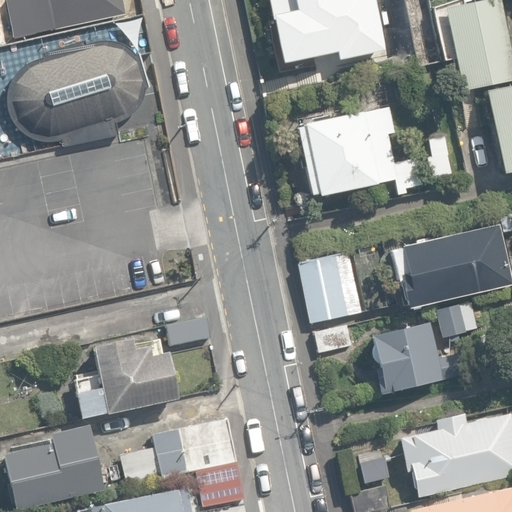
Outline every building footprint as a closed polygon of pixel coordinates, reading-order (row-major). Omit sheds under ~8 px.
[(6,0),(11,27),(16,37),(53,28),(124,14),(121,0),(6,0)] [(279,4),(293,75),(384,55),(372,0),(278,0),(280,4),(279,4)] [(485,0),(444,8),(460,91),(511,80),(511,58),(500,0),(485,0)] [(121,46),(119,44),(116,43),(114,43),(111,42),(109,42),(106,42),(103,42),(101,42),(98,42),(96,43),(93,43),(84,45),(83,42),(43,54),(43,57),(33,61),(32,62),(30,63),(27,65),(24,66),(22,68),(20,70),(18,72),(16,75),(14,77),(12,80),(11,82),(10,85),(8,88),(8,91),(7,94),(7,97),(6,100),(6,103),(7,106),(7,109),(8,112),(8,114),(10,117),(11,120),(12,122),(14,125),(16,127),(18,130),(20,132),(23,133),(25,135),(28,137),(30,138),(33,139),(36,140),(39,141),(42,142),(45,142),(48,142),(51,142),(54,142),(57,141),(60,141),(63,140),(64,146),(118,136),(115,123),(118,122),(119,122),(121,121),(124,120),(126,118),(129,117),(131,116),(133,114),(135,112),(136,110),(138,108),(140,106),(141,103),(142,101),(143,99),(144,96),(145,93),(145,91),(145,88),(148,87),(138,54),(134,56),(133,55),(132,53),(130,51),(128,50),(126,48),(123,47),(121,46)] [(511,85),(484,91),(500,173),(511,171),(511,85)] [(316,194),(317,196),(393,180),(396,195),(405,193),(404,189),(423,184),(417,155),(393,161),(387,134),(394,133),(388,107),(301,125),(302,126),(294,128),(309,196),(316,194)] [(425,157),(429,177),(450,173),(443,137),(427,139),(431,156),(425,157)] [(437,189),(453,186),(451,174),(435,177),(437,189)] [(511,213),(499,216),(503,232),(511,229),(511,213)] [(399,281),(405,308),(406,308),(511,284),(511,283),(499,224),(399,246),(399,248),(389,250),(396,281),(399,281)] [(296,263),(310,322),(363,310),(350,250),(296,263)] [(434,310),(442,338),(465,332),(465,330),(477,327),(471,303),(460,306),(459,304),(459,303),(434,310)] [(164,324),(168,344),(209,335),(205,315),(164,324)] [(440,380),(435,357),(428,323),(369,334),(378,365),(374,367),(379,392),(391,390),(392,388),(434,380),(440,380)] [(313,332),(318,352),(350,344),(345,325),(313,332)] [(73,392),(79,417),(105,411),(105,412),(175,397),(165,351),(149,354),(147,345),(131,348),(129,337),(90,346),(96,374),(74,379),(77,391),(73,392)] [(438,382),(443,381),(462,377),(457,353),(435,357),(440,380),(437,381),(438,382)] [(410,470),(417,496),(511,475),(511,425),(509,413),(465,423),(465,422),(463,413),(433,420),(435,428),(398,437),(397,437),(406,471),(410,470)] [(194,470),(200,506),(242,498),(225,418),(151,434),(154,446),(118,454),(126,484),(194,470)] [(0,453),(13,509),(101,489),(85,423),(47,432),(49,441),(0,453)] [(349,493),(353,511),(365,511),(388,507),(384,485),(349,493)] [(511,511),(511,487),(407,509),(407,511),(511,511)] [(190,511),(186,489),(177,491),(177,489),(76,510),(76,511),(190,511)]
